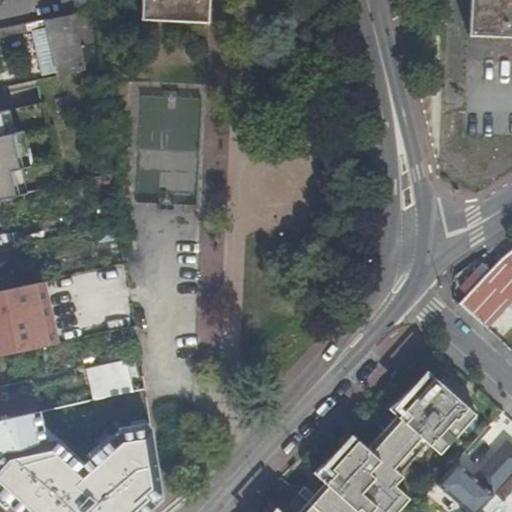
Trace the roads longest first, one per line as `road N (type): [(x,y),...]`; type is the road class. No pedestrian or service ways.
road 1 (tertiary): [(382,64),(390,258)]
road 2 (tertiary): [(431,241),(405,124),(382,64)]
road 3 (tertiary): [(314,390),(197,511)]
road 4 (tertiary): [(314,390),(415,299)]
road 5 (residential): [(511,383),(415,299)]
